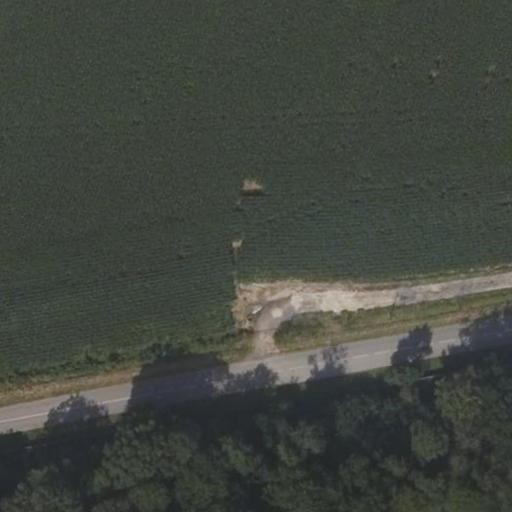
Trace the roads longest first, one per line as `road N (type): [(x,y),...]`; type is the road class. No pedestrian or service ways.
road 1 (tertiary): [(0,422),(511,331)]
road 2 (track): [(273,373),(267,320),(274,304),(296,294),(511,276)]
